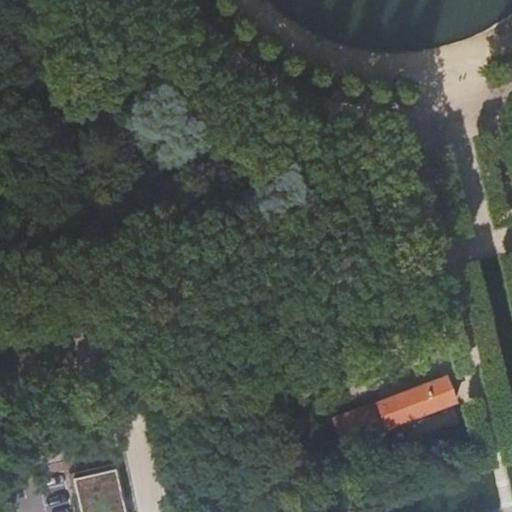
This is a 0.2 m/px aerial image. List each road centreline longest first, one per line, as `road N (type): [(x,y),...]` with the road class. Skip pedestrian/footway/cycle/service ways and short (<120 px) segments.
road 1 (track): [(34,0),(119,405)]
road 2 (track): [(452,250),(80,337)]
road 3 (track): [(178,0),(236,71),(292,113),(371,130),(463,128)]
road 4 (track): [(0,316),(68,300),(87,375),(0,395)]
